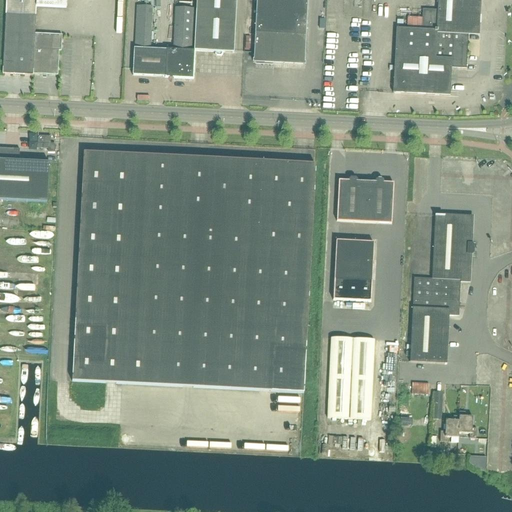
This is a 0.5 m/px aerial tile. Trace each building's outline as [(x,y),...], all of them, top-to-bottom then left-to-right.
[(62,37),(53,36),(35,35),(37,7),(66,8),(66,0),(6,0),(2,75),(32,77),(33,75),(57,76),(59,52),(61,52),(62,37)] [(234,52),(234,50),(236,0),(196,0),(196,10),(175,9),(173,51),(194,52),(214,53),(214,55),(216,57),(220,58),(222,56),(222,54),(234,54),(234,52)] [(256,0),(255,34),(253,64),(304,66),(307,0),(256,0)] [(393,94),(449,97),(451,68),(466,69),(468,35),(477,35),(479,0),(437,0),(437,11),(423,11),(421,31),(396,30),(393,93),(393,94)] [(192,80),(194,52),(173,51),(166,51),(166,52),(149,51),(151,8),(137,7),(135,50),(134,50),(133,71),(132,77),(166,78),(166,79),(167,79),(167,80),(169,82),(172,82),(173,80),(174,80),(174,79),(192,80)] [(38,144),(38,149),(49,150),(49,152),(54,152),(54,145),(49,145),(49,141),(39,141),(39,144),(38,144)] [(49,164),(18,163),(19,150),(0,149),(0,201),(47,204),(49,164)] [(303,394),(315,165),(83,154),(72,383),(303,394)] [(349,181),(348,183),(338,182),(338,190),(337,222),(391,225),(392,193),(393,193),(393,185),(383,184),(383,183),(382,181),(377,180),(375,182),(375,184),(357,183),(357,181),(355,179),(350,179),(349,181)] [(460,282),(468,282),(470,255),(471,255),(473,254),(473,248),(472,246),(470,246),(471,219),(435,217),(435,218),(432,280),(414,279),(412,309),(410,364),(447,366),(449,317),(459,317),(460,282)] [(336,242),(333,302),(370,304),(373,244),(336,242)] [(330,339),(327,419),(371,421),(374,341),(330,339)] [(428,385),(412,384),(411,395),(428,396),(428,385)] [(434,393),(433,415),(441,416),(442,393),(434,393)] [(459,413),(459,417),(458,439),(457,442),(458,442),(458,435),(469,435),(469,440),(476,440),(477,430),(472,430),(472,418),(465,418),(465,413),(459,413)] [(447,438),(458,439),(459,417),(453,417),(453,422),(445,421),(445,433),(440,432),(440,443),(447,443),(447,438)]
